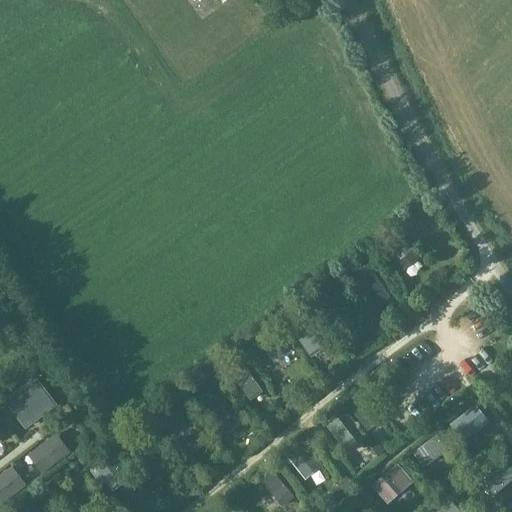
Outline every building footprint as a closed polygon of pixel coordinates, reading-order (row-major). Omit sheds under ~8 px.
[(399,234),(379,249),(392,267),(397,263),(403,271),(418,259),(399,234)] [(371,252),(363,257),(368,264),(375,259),(371,252)] [(300,300),(293,305),(300,314),(307,309),(300,300)] [(258,342),(271,360),(288,348),(275,330),(258,342)] [(244,345),(234,352),(239,359),(249,352),(244,345)] [(259,349),(251,354),(256,361),(264,355),(259,349)] [(34,379),(4,402),(25,429),(54,406),(34,379)] [(509,411),(511,409),(511,380),(496,394),(509,411)] [(182,396),(174,401),(179,409),(187,404),(182,396)] [(337,407),(332,411),(339,419),(343,416),(347,413),(340,405),(337,407)] [(475,406),(450,426),(457,435),(456,436),(463,444),(471,438),(465,431),(483,417),(475,406)] [(140,453),(150,466),(163,456),(142,430),(122,446),(133,459),(140,453)] [(255,431),(248,436),(252,442),(259,437),(255,431)] [(27,456),(41,474),(69,453),(56,434),(27,456)] [(412,454),(422,467),(447,450),(437,436),(412,454)] [(307,441),(286,457),(288,460),(304,480),(321,467),(314,457),(317,455),(307,441)] [(378,444),(372,449),(378,457),(384,452),(378,444)] [(93,467),(88,471),(100,487),(104,484),(111,494),(130,481),(112,454),(93,467)] [(479,456),(471,463),(477,470),(485,463),(479,456)] [(479,478),(495,497),(511,482),(511,468),(503,458),(479,478)] [(278,461),(270,468),(275,475),(283,467),(278,461)] [(371,487),(387,505),(412,483),(397,464),(371,487)] [(0,475),(0,506),(26,486),(11,467),(0,475)] [(63,488),(68,497),(79,491),(73,482),(63,488)] [(448,483),(441,489),(445,494),(453,488),(448,483)] [(159,486),(154,489),(159,497),(164,494),(159,486)] [(439,511),(459,511),(451,502),(439,511)]
